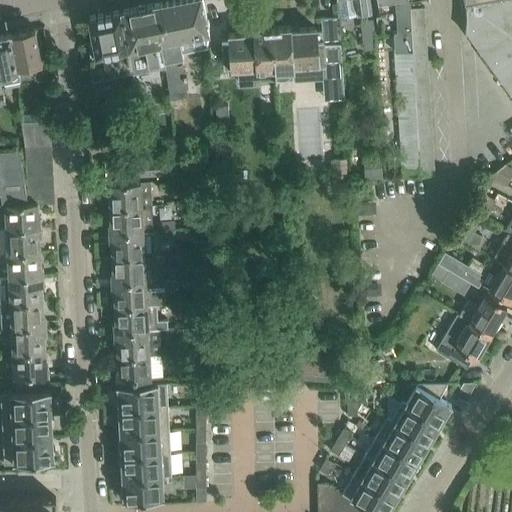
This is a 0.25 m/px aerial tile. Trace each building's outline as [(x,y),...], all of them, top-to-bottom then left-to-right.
[(189,35),(181,0),(169,0),(161,2),(179,97),(188,95),(185,79),(187,78),(187,74),(185,74),(183,63),(178,64),(177,58),(183,57),(179,37),(184,36),(189,35)] [(209,32),(202,0),(181,0),(189,35),(184,36),(187,50),(207,46),(209,32)] [(338,0),(339,16),(339,17),(356,14),(357,15),(372,13),(369,0),(338,0)] [(377,0),(378,1),(384,30),(393,29),(396,75),(414,74),(414,65),(413,57),(413,49),(412,40),(411,32),(411,23),(410,15),(410,7),(410,0),(377,0)] [(511,0),(464,0),(465,4),(466,8),(466,11),(466,14),(466,18),(466,21),(465,24),(465,28),(464,32),(466,32),(466,31),(511,95),(511,0)] [(179,97),(161,2),(141,5),(154,68),(165,66),(171,98),(179,97)] [(154,68),(141,5),(121,9),(121,10),(129,49),(131,48),(135,71),(135,72),(154,68)] [(435,174),(424,6),(410,7),(410,15),(411,23),(411,32),(412,40),(413,49),(413,57),(414,65),(414,74),(415,82),(415,90),(416,99),(416,107),(417,116),(417,124),(418,132),(419,141),(419,149),(420,158),(420,166),(421,175),(435,174)] [(129,49),(121,10),(87,16),(94,54),(90,55),(91,80),(92,80),(92,77),(102,77),(102,75),(112,75),(112,74),(122,73),(122,72),(131,72),(135,71),(131,48),(129,49)] [(342,60),(339,17),(339,16),(322,17),(322,31),(316,31),(316,27),(300,28),(300,27),(290,28),(290,26),(272,27),(275,74),(276,79),(293,78),(293,65),(294,65),(294,63),(308,62),(342,60)] [(360,22),(364,45),(376,43),(372,19),(360,22)] [(42,61),(35,29),(35,27),(11,32),(20,79),(32,76),(30,67),(33,67),(32,63),(42,61)] [(275,74),(272,27),(258,28),(258,30),(249,31),(248,31),(233,32),(233,33),(218,34),(220,68),(230,67),(231,68),(256,66),(256,68),(257,68),(257,76),(275,74)] [(20,79),(11,32),(10,31),(0,33),(0,102),(6,101),(3,90),(2,90),(0,79),(0,72),(2,72),(4,82),(20,79)] [(330,143),(331,94),(319,93),(320,76),(303,75),(301,142),(330,143)] [(50,133),(49,120),(49,112),(22,114),(22,122),(24,134),(50,133)] [(51,145),(50,133),(24,134),(25,145),(25,147),(51,145)] [(51,159),(51,145),(25,147),(26,160),(51,159)] [(0,201),(4,201),(4,202),(28,201),(28,200),(20,146),(0,147),(0,201)] [(177,173),(176,151),(168,157),(161,161),(162,173),(177,173)] [(331,159),(334,184),(348,183),(346,158),(331,159)] [(52,173),(51,159),(26,160),(27,175),(52,173)] [(133,159),(107,160),(107,176),(135,174),(133,159)] [(511,172),(511,165),(506,163),(489,174),(489,176),(507,184),(507,183),(511,172)] [(53,186),(52,173),(27,175),(27,188),(53,186)] [(208,176),(200,176),(201,201),(210,201),(208,176)] [(172,179),(159,180),(159,188),(173,187),(172,179)] [(151,180),(107,182),(107,183),(112,183),(113,191),(108,191),(108,193),(110,192),(111,207),(152,205),(151,180)] [(54,200),(53,186),(27,188),(28,200),(28,201),(28,202),(37,201),(54,200)] [(484,215),(495,198),(485,192),(475,210),(484,215)] [(38,215),(37,201),(28,202),(28,201),(4,202),(6,226),(35,225),(34,216),(40,216),(40,215),(38,215)] [(153,228),(152,205),(111,207),(111,221),(109,221),(109,222),(115,222),(115,231),(144,229),(153,228)] [(482,217),(474,212),(469,209),(455,233),(468,241),(482,217)] [(174,219),(161,219),(161,228),(175,228),(174,219)] [(35,233),(35,225),(6,226),(6,227),(0,226),(0,251),(7,252),(7,251),(40,250),(39,234),(41,234),(41,233),(35,233)] [(175,236),(175,228),(161,228),(162,237),(175,236)] [(145,254),(145,253),(144,229),(115,231),(115,240),(110,240),(110,241),(112,241),(113,256),(145,254)] [(511,267),(511,232),(508,230),(494,256),(511,267)] [(41,265),(40,250),(7,251),(7,252),(8,276),(38,275),(37,266),(42,266),(42,265),(41,265)] [(444,252),(438,263),(478,285),(480,280),(490,286),(489,288),(510,301),(511,297),(511,267),(494,256),(483,274),(444,252)] [(164,268),(163,253),(145,253),(145,254),(113,256),(114,271),(112,271),(112,272),(117,272),(117,280),(173,277),(186,277),(185,268),(164,268)] [(448,271),(438,265),(432,276),(442,282),(448,271)] [(8,276),(0,276),(0,301),(1,301),(10,301),(43,299),(42,284),(43,284),(43,283),(38,283),(38,275),(8,276)] [(174,286),(173,277),(117,280),(118,289),(113,289),(113,290),(115,290),(116,305),(148,303),(164,303),(163,287),(174,286)] [(470,318),(469,319),(492,332),(507,307),(485,293),(478,304),(468,298),(460,313),(470,318)] [(10,301),(1,301),(2,326),(11,326),(40,324),(40,315),(45,315),(45,314),(43,314),(43,299),(10,301)] [(149,328),(149,327),(148,303),(116,305),(116,320),(114,320),(114,321),(120,321),(120,330),(149,328)] [(476,358),(492,332),(469,319),(470,318),(460,313),(440,346),(469,363),(473,356),(476,358)] [(180,317),(166,318),(166,327),(180,326),(180,317)] [(41,332),(40,324),(11,326),(12,350),(45,348),(44,333),(46,333),(46,332),(41,332)] [(186,337),(185,326),(180,326),(166,327),(166,338),(186,337)] [(162,352),(160,327),(149,327),(149,328),(120,330),(120,338),(115,338),(115,339),(117,339),(118,354),(162,352)] [(46,364),(45,348),(12,350),(13,376),(48,374),(48,373),(43,373),(43,365),(48,364),(46,364)] [(163,375),(162,352),(118,354),(119,369),(117,369),(117,370),(122,370),(123,378),(117,378),(117,380),(151,378),(151,376),(163,375)] [(383,359),(366,360),(366,380),(384,379),(383,359)] [(118,406),(118,408),(167,405),(166,381),(117,384),(118,396),(115,396),(116,406),(118,406)] [(206,396),(206,382),(196,382),(196,396),(206,396)] [(414,387),(406,402),(440,423),(452,404),(445,400),(439,397),(439,396),(439,395),(447,383),(447,382),(417,382),(414,387)] [(347,388),(347,401),(357,401),(367,401),(366,387),(347,388)] [(0,392),(1,416),(51,414),(50,412),(53,411),(52,401),(50,402),(49,390),(0,392)] [(429,441),(440,423),(406,402),(402,399),(399,403),(391,418),(429,441)] [(357,414),(357,401),(347,401),(347,414),(357,414)] [(169,428),(167,405),(118,408),(118,410),(116,410),(117,420),(119,420),(120,431),(169,428)] [(51,416),(51,414),(1,416),(3,439),(52,436),(51,425),(54,425),(53,415),(51,416)] [(196,415),(196,428),(206,428),(206,415),(196,415)] [(418,460),(429,441),(391,418),(386,416),(375,435),(418,460)] [(343,426),(336,438),(345,443),(352,432),(343,426)] [(170,451),(169,428),(120,431),(120,441),(118,442),(118,452),(121,451),(121,453),(170,451)] [(206,441),(206,428),(196,428),(196,441),(206,441)] [(407,479),(418,460),(375,435),(364,454),(407,479)] [(52,447),(52,436),(3,439),(4,463),(18,462),(18,464),(28,464),(28,461),(53,460),(53,457),(55,457),(55,447),(52,447)] [(338,454),(345,443),(336,438),(330,449),(338,454)] [(171,474),(170,451),(121,453),(121,455),(118,455),(119,465),(121,465),(122,476),(161,474),(162,475),(171,474)] [(396,498),(407,479),(364,454),(353,473),(396,498)] [(325,456),(319,468),(327,473),(334,461),(325,456)] [(196,460),(196,473),(206,473),(206,460),(196,460)] [(206,486),(206,473),(196,473),(196,486),(206,486)] [(387,511),(396,498),(353,473),(342,491),(342,492),(375,511),(387,511)] [(163,498),(162,475),(161,474),(122,476),(123,487),(120,487),(121,497),(123,497),(123,500),(148,499),(148,501),(158,500),(158,498),(163,498)] [(375,511),(342,492),(342,491),(325,481),(317,481),(317,511),(375,511)] [(0,497),(0,511),(55,511),(55,496),(0,497)]
